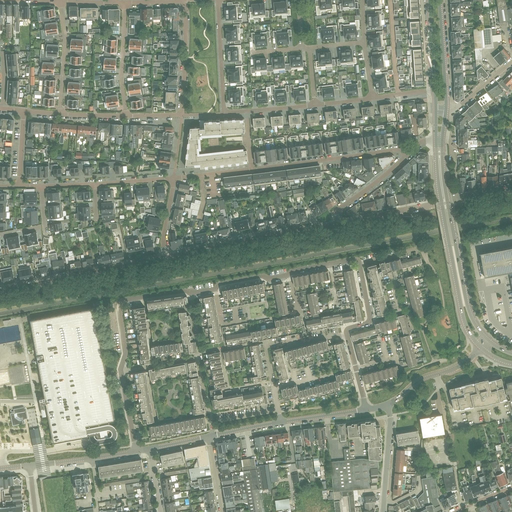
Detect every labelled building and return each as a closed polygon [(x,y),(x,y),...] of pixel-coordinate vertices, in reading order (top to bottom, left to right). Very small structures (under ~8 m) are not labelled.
[(325,0),(319,0),(320,6),(316,6),(317,15),(321,15),(321,11),(326,11),(326,9),(325,0)] [(325,0),(326,9),(332,9),(332,12),(336,12),(335,4),(332,5),(331,0),(325,0)] [(349,7),(348,0),(342,0),(343,3),(339,4),(340,10),(343,10),(343,8),(349,7)] [(354,0),(348,0),(349,7),(349,8),(355,8),(358,8),(357,2),(354,2),(354,0)] [(368,0),(367,0),(368,6),(375,6),(375,9),(381,8),(381,5),(380,5),(380,0),(368,0)] [(505,0),(496,0),(497,8),(506,7),(505,0)] [(280,2),(281,15),(287,14),(287,15),(291,15),(290,9),(287,9),(286,2),(284,2),(284,1),(280,1),(280,2)] [(451,7),(450,7),(450,9),(451,9),(451,10),(460,9),(464,9),(463,6),(471,6),(471,3),(471,1),(463,2),(463,3),(459,3),(454,4),(451,4),(451,6),(451,7)] [(281,15),(280,2),(274,3),(275,10),(271,10),(272,16),(275,16),(275,15),(281,15)] [(258,4),(259,17),(269,17),(268,10),(265,11),(264,3),(262,4),(262,3),(258,4)] [(225,14),(237,13),(237,7),(239,7),(239,4),(232,4),(233,7),(225,7),(225,10),(224,10),(225,14),(225,13),(225,14)] [(253,17),(259,17),(258,4),(252,4),(253,12),(249,12),(250,18),(253,18),(253,17)] [(22,17),(22,18),(29,18),(31,18),(31,11),(31,9),(29,9),(29,6),(22,6),(22,11),(22,17)] [(78,21),(78,6),(69,6),(69,20),(78,21)] [(508,20),(506,7),(497,8),(499,23),(509,22),(508,20)] [(78,11),(78,16),(80,16),(80,18),(86,18),(86,8),(85,8),(82,8),(80,8),(80,10),(78,11)] [(154,10),(152,10),(153,14),(153,20),(161,20),(160,9),(157,9),(157,8),(156,8),(155,9),(154,9),(154,10)] [(178,25),(179,25),(179,24),(179,19),(178,9),(177,8),(168,8),(169,16),(173,16),(173,24),(178,24),(178,25)] [(41,11),(42,21),(50,20),(50,17),(55,16),(54,9),(51,10),(50,9),(47,9),(47,10),(41,11)] [(114,10),(114,27),(111,26),(110,27),(110,31),(110,34),(119,34),(119,27),(117,27),(117,21),(119,21),(119,14),(119,11),(118,9),(114,10)] [(153,20),(153,14),(152,10),(152,9),(141,9),(141,19),(144,19),(144,23),(150,23),(150,22),(153,21),(153,20)] [(100,15),(100,22),(101,22),(101,24),(104,24),(104,20),(105,20),(105,18),(108,19),(108,10),(102,10),(102,15),(100,15)] [(368,15),(368,21),(381,20),(381,14),(381,11),(375,11),(375,14),(368,15)] [(237,13),(225,14),(226,20),(233,20),(233,23),(242,22),(242,19),(238,19),(237,13)] [(452,21),(451,21),(451,23),(452,23),(452,24),(461,24),(464,23),(464,20),(463,18),(467,18),(467,15),(463,16),(460,16),(460,17),(455,18),(452,18),(452,20),(452,21)] [(51,23),(50,20),(42,21),(44,30),(57,28),(56,22),(51,23)] [(349,26),(351,37),(357,37),(356,29),(359,29),(358,20),(355,20),(355,25),(350,26),(349,26)] [(382,26),(381,20),(368,21),(369,26),(376,26),(376,29),(382,29),(382,25),(382,26)] [(179,33),(179,25),(178,25),(178,24),(173,24),(173,33),(161,33),(159,33),(159,36),(165,36),(165,38),(178,38),(178,33),(179,33)] [(226,34),(227,34),(239,34),(240,34),(240,24),(233,25),(234,28),(226,28),(226,31),(226,34)] [(351,37),(349,26),(350,26),(350,24),(343,25),(343,24),(340,25),(341,31),(344,30),(344,38),(347,38),(351,37)] [(327,28),(328,40),(334,39),(333,32),(337,31),(336,25),(326,26),(327,28)] [(327,28),(321,28),(321,27),(317,27),(318,33),(321,33),(322,40),(324,40),(324,41),(328,40),(327,28)] [(58,34),(57,28),(44,30),(45,30),(46,35),(45,35),(45,39),(52,38),(52,34),(58,34)] [(473,29),(475,49),(481,48),(493,47),(491,28),(473,29)] [(288,30),(288,32),(282,32),(283,44),(289,43),(288,36),(291,36),(291,29),(288,30)] [(267,45),(267,38),(270,38),(269,31),(266,32),(260,33),(260,34),(261,46),(267,45)] [(283,44),(282,32),(276,33),(276,31),(273,31),(273,37),(276,37),(277,44),(283,44)] [(370,41),(383,40),(382,34),(383,34),(382,31),(376,32),(376,35),(369,36),(369,38),(370,42),(370,41)] [(255,46),(261,46),(260,34),(255,34),(254,33),(251,33),(252,39),(255,39),(255,46)] [(240,40),(239,34),(227,34),(227,41),(234,40),(234,43),(241,43),(240,40)] [(104,36),(103,45),(117,46),(117,40),(112,40),(112,37),(104,36)] [(383,46),(383,40),(370,41),(370,42),(370,47),(378,47),(378,50),(384,49),(384,46),(383,46)] [(45,44),(45,50),(58,51),(58,45),(53,44),(53,41),(45,41),(45,44)] [(135,54),(138,54),(146,54),(143,54),(143,45),(130,44),(129,50),(135,51),(135,54)] [(105,46),(104,54),(111,55),(111,52),(116,52),(117,46),(103,45),(103,46),(105,46)] [(228,55),(241,54),(240,54),(240,48),(241,48),(241,45),(234,45),(235,48),(227,49),(227,51),(227,55),(228,55)] [(504,49),(500,52),(506,60),(510,56),(504,49)] [(58,51),(45,50),(44,59),(52,59),(52,56),(58,57),(58,51)] [(347,64),(356,63),(356,57),(352,57),(352,50),(349,50),(346,50),(346,51),(347,64)] [(341,64),(347,64),(346,51),(339,51),(340,59),(337,59),(338,65),(341,65),(341,64)] [(384,61),(384,60),(383,55),(385,55),(385,51),(378,52),(379,55),(371,56),(372,62),(384,61)] [(325,53),(326,66),(335,66),(335,59),(331,60),(331,52),(328,52),(325,53)] [(493,57),(500,65),(506,60),(499,52),(493,57)] [(326,66),(325,53),(318,53),(319,61),(315,61),(316,67),(326,66)] [(105,58),(105,63),(116,64),(116,58),(110,58),(111,55),(104,54),(104,57),(105,58)] [(145,64),(146,54),(138,54),(138,57),(132,56),(132,63),(145,64)] [(228,61),(235,61),(235,64),(242,64),(241,54),(240,54),(241,54),(228,55),(228,61)] [(302,62),(302,55),(296,56),(297,68),(303,68),(303,69),(306,68),(306,62),(302,62)] [(291,63),(288,64),(288,70),(291,70),(291,69),(297,68),(296,56),(290,56),(291,63)] [(278,57),(272,58),(273,65),(270,65),(270,71),(273,71),(279,70),(278,57)] [(285,70),(288,70),(288,64),(284,64),(284,57),(281,57),(278,57),(279,70),(285,70)] [(54,62),(50,62),(42,62),(42,59),(40,58),(40,61),(41,62),(40,67),(54,68),(54,62)] [(270,71),(270,65),(266,65),(266,58),(260,59),(261,72),(267,71),(267,72),(270,71)] [(453,63),(453,65),(453,66),(462,65),(464,65),(463,61),(470,60),(470,58),(464,58),(462,58),(462,59),(453,60),(453,63)] [(261,72),(260,59),(254,59),(255,67),(251,67),(251,73),(255,73),(255,72),(261,72)] [(482,59),(476,60),(476,62),(476,64),(477,71),(477,75),(477,77),(478,79),(480,78),(480,77),(483,80),(489,75),(490,74),(488,71),(486,72),(480,65),(482,63),(482,59)] [(384,61),(372,62),(373,68),(380,67),(381,70),(387,69),(387,66),(386,66),(385,60),(384,60),(384,61)] [(116,64),(105,63),(104,69),(103,69),(103,72),(109,73),(109,70),(115,70),(116,64)] [(229,76),(242,75),(242,66),(236,66),(236,69),(228,69),(228,72),(229,76)] [(54,68),(40,67),(40,73),(39,73),(39,76),(41,77),(41,74),(53,74),(54,68)] [(142,68),(128,67),(128,74),(133,74),(133,77),(141,78),(142,68)] [(82,79),(83,76),(83,70),(70,69),(69,75),(75,76),(75,79),(81,79),(82,79)] [(375,83),(387,81),(386,75),(388,75),(387,72),(381,73),(382,76),(374,77),(375,79),(375,83)] [(242,75),(229,76),(229,82),(236,82),(236,85),(243,84),(243,81),(242,75)] [(102,87),(116,85),(115,79),(109,80),(109,76),(108,77),(102,77),(101,78),(102,87)] [(511,82),(507,77),(503,81),(502,80),(499,83),(507,91),(511,87),(511,82)] [(68,87),(82,88),(82,83),(83,83),(84,80),(82,79),(81,79),(81,82),(69,82),(68,87)] [(128,84),(129,90),(143,88),(141,79),(134,80),(134,83),(128,84)] [(375,83),(376,88),(383,87),(384,90),(390,90),(389,86),(389,87),(388,81),(387,81),(375,83)] [(495,87),(499,93),(501,92),(506,99),(508,98),(498,84),(495,87)] [(41,92),(40,95),(41,95),(43,95),(49,95),(49,92),(54,93),(55,93),(55,87),(42,86),(42,91),(42,92),(41,92)] [(241,96),(243,96),(243,86),(237,87),(237,90),(229,90),(230,93),(228,93),(229,96),(230,96),(241,96)] [(82,89),(82,88),(68,87),(68,93),(74,94),(73,97),(81,97),(81,94),(80,94),(81,89),(82,89)] [(267,90),(261,90),(261,92),(262,103),(268,102),(267,95),(271,95),(270,87),(267,87),(266,87),(267,90)] [(495,87),(491,89),(496,96),(498,100),(500,98),(498,95),(499,93),(495,87)] [(136,95),(136,98),(143,97),(142,94),(143,94),(143,88),(129,90),(130,96),(136,95)] [(494,97),(496,96),(491,89),(487,92),(492,98),(497,105),(499,104),(494,97)] [(105,96),(106,102),(118,100),(117,94),(111,95),(111,92),(103,93),(104,96),(105,96)] [(463,93),(459,93),(459,92),(454,92),(455,101),(458,102),(468,93),(467,93),(463,93)] [(486,92),(482,95),(487,102),(489,104),(493,101),(486,92)] [(49,95),(43,95),(41,95),(41,105),(47,105),(47,106),(50,106),(50,105),(54,106),(55,99),(49,98),(49,95)] [(489,108),(488,107),(485,103),(487,102),(482,95),(479,97),(480,99),(477,101),(481,106),(488,113),(490,113),(487,110),(489,108)] [(241,96),(230,96),(230,103),(237,102),(238,105),(244,105),(244,102),(242,102),(241,96)] [(81,97),(73,97),(73,100),(67,100),(67,106),(71,107),(71,108),(74,108),(74,107),(80,107),(81,97)] [(143,97),(136,98),(137,101),(131,101),(132,108),(136,108),(136,109),(139,108),(139,107),(145,106),(144,100),(143,100),(143,97)] [(414,111),(414,114),(420,114),(422,113),(422,111),(426,111),(425,103),(417,104),(414,104),(414,102),(408,103),(408,106),(414,106),(414,109),(417,109),(417,111),(414,111)] [(473,105),(482,115),(483,116),(487,115),(484,112),(483,112),(481,110),(483,109),(476,102),(473,105)] [(473,105),(469,107),(476,115),(478,114),(480,117),(482,115),(473,105)] [(479,119),(475,116),(471,111),(469,108),(462,114),(469,122),(467,123),(468,124),(470,127),(471,128),(479,127),(479,119)] [(405,139),(406,139),(407,138),(404,123),(404,119),(403,117),(403,114),(403,112),(398,112),(399,118),(399,122),(398,122),(398,125),(402,125),(402,130),(400,130),(401,136),(402,139),(405,139)] [(419,122),(419,127),(420,127),(420,128),(423,128),(423,127),(427,126),(426,117),(420,118),(420,114),(414,114),(414,118),(417,118),(417,122),(419,122)] [(470,127),(468,124),(466,125),(465,123),(466,121),(463,118),(461,115),(457,118),(463,125),(469,127),(470,127)] [(407,138),(408,138),(412,138),(413,137),(413,134),(412,128),(408,129),(407,125),(411,124),(410,118),(406,119),(404,119),(404,123),(407,138)] [(186,158),(185,166),(194,166),(195,166),(194,164),(200,164),(200,167),(200,168),(205,168),(205,166),(208,166),(208,167),(213,167),(213,165),(216,165),(216,166),(220,166),(221,166),(220,164),(223,164),(224,166),(224,165),(228,165),(228,164),(231,163),(231,165),(232,165),(236,164),(236,163),(239,162),(239,164),(244,163),(244,161),(248,160),(246,150),(245,148),(243,148),(242,142),(227,143),(226,138),(242,137),(242,134),(244,134),(244,132),(245,132),(244,121),(240,122),(240,119),(235,119),(235,121),(232,121),(232,120),(228,120),(227,120),(228,121),(225,122),(224,120),(220,120),(220,122),(217,122),(217,121),(216,121),(212,121),(212,122),(209,123),(209,121),(204,121),(204,123),(201,123),(201,127),(199,127),(190,127),(190,132),(189,132),(191,132),(190,137),(189,138),(188,143),(190,143),(189,148),(188,148),(187,148),(187,153),(188,153),(188,158),(186,158)] [(154,139),(156,139),(162,140),(162,142),(171,144),(172,144),(173,138),(157,136),(154,136),(154,139)] [(422,162),(428,162),(428,154),(420,152),(414,157),(409,161),(413,165),(416,164),(418,163),(423,163),(422,162)] [(392,155),(389,155),(378,157),(379,163),(380,165),(378,167),(381,171),(382,170),(383,169),(390,163),(392,161),(394,159),(395,158),(395,157),(394,156),(392,155)] [(366,172),(367,174),(371,179),(374,177),(375,176),(373,173),(372,171),(371,172),(370,172),(368,158),(363,159),(364,167),(367,167),(368,172),(366,172)] [(368,158),(370,172),(371,172),(372,171),(372,167),(374,166),(374,169),(378,173),(381,171),(378,167),(377,165),(374,166),(374,163),(373,158),(368,158)] [(112,167),(115,167),(115,173),(123,172),(123,166),(118,165),(115,165),(115,161),(112,162),(112,167)] [(112,162),(109,162),(109,166),(101,166),(102,174),(109,173),(109,168),(112,167),(112,162)] [(71,171),(66,171),(66,175),(71,175),(79,175),(78,169),(81,169),(81,163),(78,163),(78,166),(70,166),(71,171)] [(81,169),(84,169),(85,174),(93,174),(92,165),(85,166),(84,163),(81,163),(81,169)] [(54,165),(50,165),(51,171),(54,171),(54,176),(62,176),(61,168),(58,168),(58,164),(54,165)] [(416,164),(413,165),(413,169),(413,172),(416,172),(423,172),(425,172),(427,173),(428,173),(428,164),(419,164),(419,170),(416,170),(416,164)] [(406,165),(402,168),(411,177),(413,179),(413,173),(410,173),(410,169),(406,165)] [(402,168),(398,172),(404,178),(406,176),(408,179),(409,181),(411,181),(411,177),(402,168)] [(357,175),(358,179),(363,181),(366,182),(366,183),(367,182),(371,179),(367,174),(366,172),(365,173),(362,175),(361,174),(360,174),(360,175),(357,175)] [(404,178),(398,172),(394,175),(402,185),(402,187),(405,186),(405,184),(402,180),(404,178)] [(428,181),(428,173),(427,173),(425,172),(423,172),(416,172),(416,175),(419,175),(419,181),(428,181)] [(354,183),(357,184),(358,185),(361,186),(365,183),(364,183),(365,182),(366,183),(366,182),(363,181),(358,179),(355,177),(349,175),(344,173),(343,175),(344,175),(344,176),(349,178),(355,180),(354,183)] [(389,187),(391,189),(389,189),(392,207),(396,206),(394,195),(396,195),(395,190),(394,189),(394,187),(388,181),(386,182),(389,187)] [(351,193),(353,192),(347,184),(347,183),(345,185),(345,186),(343,187),(349,195),(349,194),(350,194),(351,193)] [(349,183),(347,184),(353,192),(353,191),(354,191),(355,191),(355,190),(358,188),(357,187),(356,186),(349,183)] [(190,186),(180,184),(178,190),(182,191),(189,192),(190,186)] [(417,184),(417,186),(420,201),(425,200),(428,199),(426,190),(423,191),(423,190),(421,191),(420,186),(419,184),(417,184)] [(343,198),(344,198),(342,195),(335,185),(333,187),(337,193),(334,195),(338,201),(339,201),(342,200),(341,200),(342,199),(343,198)] [(158,193),(155,193),(156,199),(159,199),(159,197),(164,197),(165,197),(165,193),(166,193),(165,189),(164,189),(164,186),(163,186),(160,186),(158,186),(158,187),(158,193)] [(348,195),(349,195),(343,187),(341,188),(339,186),(338,187),(345,197),(346,196),(347,196),(348,196),(348,195)] [(322,189),(325,193),(333,205),(335,204),(336,203),(337,202),(335,200),(331,193),(328,194),(324,187),(322,189)] [(144,202),(143,188),(137,189),(137,195),(134,196),(135,199),(135,202),(138,202),(138,200),(144,199),(144,202)] [(107,197),(107,200),(114,199),(114,190),(108,191),(108,189),(104,190),(104,191),(100,191),(100,197),(101,197),(107,197)] [(302,196),(298,189),(293,190),(294,197),(302,196)] [(333,205),(325,193),(322,189),(320,190),(326,199),(324,201),(327,205),(328,208),(329,208),(331,207),(331,206),(333,205)] [(24,194),(24,199),(37,199),(37,193),(35,193),(34,193),(30,193),(30,190),(24,190),(24,194)] [(90,197),(89,192),(89,191),(86,192),(86,190),(82,191),(82,192),(76,192),(76,202),(83,202),(83,198),(89,198),(90,198),(90,197)] [(382,209),(383,208),(385,208),(386,208),(384,197),(382,198),(380,190),(378,191),(378,193),(382,209)] [(60,198),(60,192),(58,192),(55,193),(55,191),(51,192),(51,193),(48,193),(47,193),(47,194),(48,199),(54,199),(54,202),(61,201),(60,198)] [(272,193),(279,226),(281,226),(284,226),(284,225),(285,225),(284,222),(282,215),(280,215),(279,211),(280,211),(279,207),(282,206),(279,192),(272,193)] [(135,202),(135,199),(132,199),(131,194),(131,193),(126,193),(125,193),(125,194),(126,207),(135,206),(135,202)] [(317,204),(320,209),(322,212),(323,211),(324,211),(325,211),(325,210),(327,208),(318,193),(314,195),(318,201),(319,201),(320,202),(317,204)] [(405,204),(403,193),(396,195),(399,205),(405,204)] [(376,209),(374,201),(370,202),(369,195),(367,197),(369,210),(372,210),(373,210),(374,210),(375,209),(376,209)] [(366,211),(368,211),(369,210),(367,197),(365,198),(361,201),(361,202),(363,212),(364,211),(365,212),(366,212),(366,211)] [(102,204),(102,209),(113,208),(113,203),(115,203),(114,199),(108,200),(108,203),(102,203),(102,204)] [(219,206),(220,209),(220,210),(224,209),(225,213),(226,213),(224,199),(218,201),(219,206)] [(49,212),(63,211),(62,202),(55,202),(55,205),(49,206),(49,212)] [(311,204),(309,205),(313,213),(315,216),(317,214),(318,215),(321,213),(319,209),(315,202),(312,204),(311,204)] [(78,207),(79,213),(90,213),(90,207),(89,207),(83,207),(83,204),(77,204),(77,208),(78,207)] [(300,218),(301,221),(304,221),(307,221),(306,220),(307,220),(306,216),(305,211),(304,207),(302,208),(301,204),(298,205),(298,207),(300,218)] [(271,205),(269,206),(269,207),(273,227),(274,227),(275,227),(276,227),(277,227),(278,226),(278,223),(276,218),(274,218),(272,207),(271,205)] [(355,205),(346,211),(347,215),(357,213),(355,205)] [(288,212),(285,212),(286,215),(288,221),(288,224),(289,224),(290,224),(291,224),(292,223),(294,223),(290,207),(288,208),(288,212)] [(290,207),(294,223),(296,222),(296,223),(296,222),(297,223),(298,223),(299,222),(299,219),(297,212),(294,213),(293,210),(293,207),(290,207)] [(26,217),(37,216),(37,211),(31,211),(31,208),(24,208),(24,211),(26,211),(26,217)] [(115,208),(113,208),(102,209),(102,214),(102,215),(103,214),(109,214),(109,219),(116,219),(115,208)] [(175,208),(174,215),(182,216),(184,210),(175,208)] [(192,214),(197,216),(199,210),(193,209),(186,208),(185,211),(189,211),(187,218),(190,218),(191,218),(192,214)] [(267,229),(268,229),(266,220),(263,220),(261,208),(258,208),(259,210),(263,230),(263,229),(264,229),(265,229),(265,230),(267,229)] [(247,219),(241,220),(243,229),(249,228),(249,226),(252,225),(252,224),(255,224),(252,210),(249,211),(249,213),(248,213),(249,216),(247,217),(247,219)] [(64,219),(63,211),(49,212),(50,217),(50,218),(56,217),(57,220),(64,219)] [(77,219),(81,219),(82,219),(82,228),(86,227),(86,225),(86,219),(87,219),(90,219),(90,218),(90,213),(79,213),(78,213),(76,213),(77,219)] [(146,222),(159,225),(160,220),(160,219),(154,218),(154,215),(148,214),(146,222)] [(181,223),(182,216),(174,215),(172,221),(181,223)] [(221,216),(225,238),(226,238),(226,237),(227,237),(228,238),(230,237),(230,233),(228,228),(226,229),(223,216),(221,216)] [(237,229),(237,230),(237,231),(243,229),(241,220),(235,222),(234,219),(231,220),(230,216),(227,217),(229,228),(233,227),(233,228),(233,230),(237,229)] [(51,225),(50,225),(51,230),(51,231),(52,231),(55,230),(55,231),(55,234),(59,234),(59,231),(59,230),(65,229),(64,223),(71,222),(70,218),(66,219),(64,219),(56,221),(57,224),(52,224),(51,225)] [(214,240),(215,240),(216,240),(217,240),(218,239),(219,239),(216,221),(213,222),(215,231),(213,232),(213,235),(211,235),(210,240),(210,241),(214,240)] [(158,230),(159,225),(146,222),(149,223),(148,228),(158,230)] [(37,232),(31,233),(33,246),(39,245),(39,247),(42,247),(42,245),(41,241),(38,241),(37,232)] [(177,248),(178,248),(176,240),(175,232),(170,233),(170,235),(172,248),(173,249),(174,249),(178,248),(177,248)] [(27,244),(23,244),(25,250),(28,250),(27,247),(33,246),(31,233),(25,234),(27,244)] [(190,234),(186,235),(186,236),(185,239),(185,241),(182,242),(183,247),(184,247),(186,246),(187,246),(189,246),(193,245),(194,245),(192,238),(190,238),(190,237),(191,237),(190,234)] [(132,237),(135,250),(140,249),(141,249),(141,248),(139,242),(142,242),(141,235),(132,237)] [(19,236),(13,237),(15,250),(21,249),(21,251),(25,250),(23,244),(20,245),(19,236)] [(185,239),(186,236),(181,237),(182,239),(176,240),(178,248),(178,247),(178,248),(183,247),(182,242),(185,241),(185,239)] [(9,247),(6,248),(7,254),(10,253),(10,251),(15,250),(13,237),(7,238),(9,247)] [(135,250),(132,237),(133,239),(127,240),(127,238),(124,239),(125,245),(128,245),(129,251),(132,250),(134,250),(135,250)] [(142,239),(143,246),(146,245),(148,251),(148,252),(149,252),(153,251),(154,251),(154,250),(153,247),(154,247),(154,243),(152,243),(151,237),(142,239)] [(115,244),(115,245),(116,249),(118,261),(125,260),(122,249),(119,249),(117,243),(115,244)] [(496,250),(480,253),(480,254),(484,276),(484,277),(489,276),(492,276),(493,275),(495,275),(497,275),(499,274),(501,274),(503,273),(504,273),(507,273),(508,273),(509,272),(510,272),(511,272),(511,271),(511,247),(502,249),(500,249),(498,250),(496,250)] [(57,261),(59,269),(65,268),(63,261),(66,260),(64,250),(61,251),(63,259),(57,261)] [(105,251),(102,251),(105,264),(111,263),(110,259),(109,255),(106,255),(105,251)] [(51,257),(48,258),(49,260),(50,264),(53,263),(54,268),(54,270),(59,269),(57,261),(56,254),(51,255),(51,257)] [(422,263),(420,256),(417,257),(417,255),(412,257),(412,258),(407,259),(407,258),(403,259),(403,261),(401,261),(400,258),(389,261),(390,262),(388,262),(390,267),(391,266),(392,271),(393,271),(392,270),(402,268),(422,263)] [(68,257),(66,257),(67,264),(70,263),(71,268),(71,271),(77,270),(75,261),(74,256),(68,257)] [(40,264),(37,264),(37,269),(39,269),(40,277),(43,276),(45,276),(42,262),(42,260),(39,260),(40,264)] [(42,262),(45,276),(46,276),(49,275),(48,272),(48,267),(50,267),(49,260),(42,262)] [(390,262),(389,261),(388,262),(385,263),(384,260),(379,262),(380,266),(378,266),(379,272),(380,272),(380,275),(382,274),(384,279),(389,278),(388,272),(391,271),(392,271),(391,266),(390,267),(388,262),(390,262)] [(30,266),(24,267),(27,279),(33,278),(31,269),(34,269),(33,263),(30,263),(30,266)] [(11,265),(6,267),(6,269),(9,281),(14,280),(14,277),(13,271),(16,270),(15,266),(15,264),(11,265)] [(376,264),(366,266),(366,267),(369,266),(370,270),(367,271),(369,277),(371,276),(373,280),(370,281),(371,287),(374,286),(375,290),(372,291),(374,296),(371,297),(372,299),(373,299),(374,304),(373,305),(375,309),(376,309),(377,314),(376,314),(377,317),(389,314),(383,293),(382,294),(376,270),(377,269),(376,264)] [(18,266),(15,266),(16,270),(16,272),(19,272),(21,281),(27,279),(24,267),(19,268),(18,266)] [(0,268),(0,273),(1,273),(3,282),(9,281),(6,269),(0,270),(0,268)] [(256,283),(253,284),(249,285),(249,282),(245,283),(246,285),(239,287),(239,284),(235,285),(236,287),(229,289),(229,286),(225,287),(226,289),(220,290),(221,295),(223,294),(224,300),(265,292),(264,286),(266,286),(265,282),(259,283),(259,280),(255,281),(256,283)] [(187,295),(185,296),(185,295),(148,300),(149,307),(148,307),(148,310),(179,306),(180,312),(189,310),(188,297),(187,297),(187,295)] [(220,331),(213,295),(210,296),(199,298),(200,304),(203,303),(204,308),(201,308),(202,314),(205,313),(206,318),(203,318),(204,324),(207,323),(207,328),(205,328),(206,334),(209,333),(210,343),(214,343),(214,344),(218,343),(220,343),(219,342),(223,341),(222,335),(221,335),(220,333),(220,331)] [(146,319),(145,312),(144,307),(142,307),(142,304),(139,305),(139,307),(129,309),(129,314),(133,314),(133,318),(130,319),(131,325),(134,324),(135,329),(137,329),(146,328),(147,328),(146,319)] [(150,321),(153,342),(154,345),(159,345),(158,341),(183,338),(179,312),(180,312),(179,306),(148,310),(150,319),(146,319),(146,322),(150,321)] [(40,399),(41,400),(42,407),(43,407),(43,408),(42,408),(43,414),(47,414),(46,407),(45,408),(45,407),(44,404),(46,404),(48,414),(54,443),(67,440),(88,437),(86,429),(86,427),(111,422),(115,421),(94,308),(31,320),(44,391),(43,392),(44,398),(40,399)] [(192,353),(194,353),(197,353),(191,310),(189,310),(180,312),(179,312),(183,338),(184,337),(185,342),(180,343),(179,342),(159,345),(154,345),(152,346),(152,349),(152,354),(155,354),(156,361),(161,360),(161,356),(192,352),(192,353)] [(352,312),(347,313),(349,322),(354,321),(356,321),(355,316),(353,316),(352,312)] [(331,327),(336,327),(335,325),(341,324),(341,325),(344,325),(343,322),(342,314),(342,313),(321,317),(321,318),(306,321),(308,331),(312,330),(315,329),(315,330),(322,329),(322,328),(323,328),(323,329),(326,328),(325,327),(331,326),(331,327)] [(396,322),(400,321),(408,319),(407,317),(406,317),(405,314),(395,317),(396,318),(395,318),(396,322)] [(276,326),(273,327),(275,337),(278,336),(277,331),(297,327),(295,321),(296,321),(295,316),(295,315),(293,316),(293,317),(287,318),(287,317),(282,318),(283,319),(277,320),(277,318),(274,319),(276,326)] [(300,315),(295,316),(296,321),(295,321),(297,327),(297,328),(302,327),(303,332),(305,332),(304,325),(302,326),(302,324),(303,324),(302,318),(301,318),(300,315)] [(397,327),(396,322),(395,318),(380,322),(376,323),(375,324),(377,333),(379,332),(383,332),(382,331),(397,327)] [(226,336),(224,336),(225,342),(227,342),(227,345),(228,346),(231,345),(234,344),(234,345),(242,343),(241,343),(244,342),(245,343),(249,342),(252,342),(251,341),(253,341),(253,342),(255,341),(255,340),(261,339),(261,340),(262,340),(263,340),(265,339),(265,338),(271,337),(271,338),(275,338),(275,337),(273,327),(272,321),(270,321),(271,327),(266,328),(261,329),(234,334),(231,335),(230,332),(230,331),(225,332),(226,336)] [(359,342),(358,338),(356,330),(353,331),(354,332),(351,333),(353,340),(354,343),(355,343),(359,342)] [(329,339),(287,350),(285,351),(286,354),(285,354),(287,359),(289,358),(292,368),(297,367),(295,360),(329,351),(335,349),(337,359),(336,359),(339,369),(351,366),(350,364),(349,364),(348,359),(349,358),(347,354),(346,354),(345,349),(346,349),(344,341),(331,345),(329,339)] [(261,352),(260,346),(264,346),(263,343),(250,346),(253,364),(250,365),(250,366),(251,366),(253,377),(248,378),(249,383),(252,382),(252,384),(258,382),(258,381),(267,380),(267,377),(261,378),(261,375),(266,374),(266,372),(264,372),(263,367),(265,366),(264,364),(267,364),(267,361),(262,362),(261,356),(265,356),(265,351),(261,352)] [(279,375),(280,380),(290,377),(285,356),(284,352),(282,347),(272,350),(275,350),(276,354),(273,355),(275,360),(278,359),(279,364),(276,365),(278,370),(280,369),(282,374),(279,375)] [(225,361),(246,357),(244,348),(222,352),(224,366),(226,366),(225,361)] [(225,384),(224,380),(220,357),(221,357),(220,351),(216,352),(216,351),(208,352),(209,354),(207,354),(208,359),(205,359),(206,365),(209,365),(210,369),(207,369),(208,375),(211,374),(212,379),(209,379),(210,385),(213,384),(214,389),(209,390),(210,395),(214,395),(214,397),(220,396),(223,395),(221,388),(228,387),(227,384),(225,384)] [(151,357),(150,357),(141,359),(139,359),(140,364),(142,364),(143,365),(147,365),(148,364),(148,363),(152,363),(151,357)] [(184,363),(184,362),(149,369),(151,381),(157,380),(156,379),(185,373),(186,374),(187,374),(189,374),(189,376),(195,375),(195,374),(197,374),(196,366),(193,367),(192,362),(184,363)] [(335,380),(329,382),(329,381),(325,382),(325,383),(320,384),(319,383),(315,384),(315,386),(310,387),(309,386),(305,387),(305,388),(300,390),(299,389),(298,389),(296,384),(294,385),(294,386),(289,387),(289,386),(286,387),(281,389),(282,393),(281,393),(281,394),(282,398),(284,398),(284,401),(290,399),(299,396),(300,401),(340,391),(339,385),(348,383),(349,384),(354,382),(353,379),(354,379),(353,373),(351,374),(350,370),(346,371),(343,372),(343,373),(338,374),(338,373),(335,374),(336,379),(334,379),(335,380)] [(147,381),(146,375),(145,371),(141,371),(140,372),(130,374),(131,379),(134,379),(135,383),(132,384),(133,389),(136,389),(137,393),(134,394),(135,399),(138,399),(139,403),(136,404),(137,409),(140,409),(140,413),(138,414),(139,419),(141,419),(142,423),(150,422),(151,422),(154,421),(147,381)] [(157,380),(151,381),(158,421),(179,417),(179,421),(181,420),(181,417),(193,414),(192,409),(193,408),(188,378),(198,376),(197,374),(195,374),(195,375),(189,376),(189,374),(187,374),(186,374),(185,373),(156,379),(157,380)] [(197,416),(203,415),(203,412),(205,412),(198,376),(188,378),(193,408),(192,409),(193,414),(197,414),(197,416)] [(459,386),(458,387),(453,388),(452,388),(452,389),(450,389),(449,389),(454,409),(480,403),(480,404),(506,398),(501,377),(501,378),(498,379),(498,378),(497,376),(487,378),(487,377),(483,378),(483,380),(482,380),(481,379),(481,380),(478,381),(478,380),(474,381),(475,383),(472,383),(472,382),(465,384),(465,385),(462,386),(462,385),(462,387),(460,387),(459,386)] [(242,393),(217,398),(211,399),(214,409),(214,406),(218,405),(219,408),(224,407),(224,404),(228,403),(229,406),(234,405),(234,402),(238,402),(239,405),(244,404),(244,405),(247,404),(248,407),(251,406),(251,404),(258,402),(258,405),(262,404),(261,402),(264,401),(265,404),(268,403),(266,395),(263,396),(261,386),(259,386),(260,391),(254,392),(254,387),(249,388),(250,392),(244,393),(244,389),(241,390),(242,393)] [(15,412),(11,413),(13,425),(25,423),(25,419),(24,419),(24,417),(27,416),(25,409),(23,408),(16,409),(17,412),(15,412)] [(420,418),(423,436),(444,433),(441,415),(420,418)] [(192,430),(196,429),(196,430),(202,429),(202,428),(207,427),(205,420),(205,419),(202,419),(200,420),(199,418),(202,417),(205,417),(205,416),(198,417),(158,424),(149,426),(150,430),(149,430),(149,431),(150,436),(151,435),(151,437),(149,438),(150,441),(152,441),(152,438),(162,436),(162,435),(166,434),(167,436),(172,435),(172,433),(176,432),(176,434),(182,433),(182,431),(186,431),(186,432),(192,431),(192,430)] [(378,460),(381,460),(381,455),(379,455),(379,452),(381,452),(381,448),(379,448),(379,445),(382,445),(381,441),(380,441),(379,438),(381,438),(379,438),(379,435),(380,435),(379,424),(375,424),(375,420),(359,422),(358,423),(352,424),(351,424),(347,425),(348,437),(363,435),(364,440),(368,440),(369,452),(368,452),(369,459),(378,460)] [(347,432),(346,425),(346,423),(337,424),(338,433),(340,433),(340,441),(344,441),(344,439),(346,439),(345,433),(347,432)] [(38,427),(29,429),(31,438),(40,437),(38,427)] [(398,445),(419,441),(418,430),(396,433),(398,445)] [(262,457),(259,437),(254,437),(256,447),(259,447),(259,449),(258,450),(260,460),(262,460),(262,459),(262,457)] [(219,463),(224,462),(224,458),(226,457),(225,451),(223,452),(221,441),(217,442),(216,443),(219,463)] [(210,475),(211,475),(206,446),(204,446),(204,445),(204,444),(198,446),(184,449),(186,459),(198,457),(198,459),(197,459),(197,460),(197,461),(197,462),(196,464),(195,464),(195,465),(195,466),(195,467),(195,468),(189,469),(191,480),(196,479),(196,477),(210,475)] [(341,491),(353,490),(350,459),(349,448),(344,449),(345,460),(330,462),(333,492),(341,491)] [(182,450),(171,453),(174,464),(184,462),(182,450)] [(174,464),(171,453),(161,455),(163,466),(174,464)] [(301,457),(298,457),(295,458),(297,469),(309,467),(310,481),(315,481),(314,473),(313,473),(311,459),(306,459),(305,456),(301,457)] [(262,492),(260,492),(259,490),(272,488),(271,482),(268,464),(256,466),(254,458),(250,459),(251,466),(242,467),(243,475),(244,477),(244,480),(244,482),(245,488),(246,493),(247,499),(247,501),(248,511),(262,511),(261,499),(263,499),(262,492)] [(377,475),(378,475),(377,468),(379,468),(378,460),(362,458),(350,459),(353,490),(371,488),(371,489),(377,489),(376,482),(378,482),(377,478),(377,475)] [(141,459),(131,461),(133,472),(143,471),(141,459)] [(122,474),(133,472),(131,461),(120,462),(122,474)] [(497,461),(495,462),(496,466),(497,467),(503,484),(508,483),(503,472),(502,472),(500,466),(499,465),(498,465),(497,461)] [(120,462),(109,464),(111,476),(122,474),(120,462)] [(495,462),(491,463),(493,469),(496,475),(495,476),(499,486),(503,484),(497,467),(496,466),(495,462)] [(268,464),(271,482),(278,481),(277,477),(282,476),(281,470),(276,470),(275,463),(269,463),(268,464)] [(98,466),(100,478),(111,476),(109,464),(98,466)] [(452,505),(453,506),(455,505),(454,504),(458,502),(455,497),(456,496),(455,494),(458,493),(454,472),(453,472),(452,467),(442,468),(446,492),(451,491),(453,494),(451,495),(451,496),(447,497),(449,501),(451,506),(452,505)] [(481,468),(482,472),(480,473),(483,481),(487,491),(491,490),(488,480),(486,481),(484,475),(485,475),(483,467),(481,468)] [(78,475),(72,475),(74,486),(77,486),(78,494),(89,492),(87,484),(90,484),(89,473),(83,474),(82,474),(78,474),(78,475)] [(479,483),(482,493),(487,491),(483,481),(480,473),(478,474),(481,483),(479,483)] [(472,483),(469,484),(474,496),(475,496),(476,496),(476,495),(482,493),(479,483),(476,484),(474,475),(471,475),(472,483)] [(0,501),(0,502),(0,496),(0,490),(1,491),(1,489),(0,484),(1,484),(1,487),(2,488),(9,487),(9,484),(13,484),(15,483),(15,489),(14,489),(13,490),(13,495),(14,500),(15,500),(16,500),(17,505),(14,506),(9,506),(6,506),(6,503),(6,501),(11,500),(11,497),(11,495),(5,496),(3,496),(3,498),(3,503),(4,507),(0,507),(0,511),(26,511),(26,508),(24,508),(24,505),(24,502),(25,502),(24,492),(24,488),(23,489),(22,485),(22,480),(17,476),(11,476),(8,477),(8,476),(3,476),(0,476),(0,501)] [(171,477),(162,479),(163,484),(172,483),(171,481),(173,480),(173,481),(175,481),(176,481),(175,476),(171,476),(171,477)] [(416,498),(413,500),(416,505),(419,504),(422,510),(418,511),(440,511),(443,511),(436,497),(439,497),(435,476),(421,479),(424,492),(417,499),(416,498)] [(198,481),(194,482),(190,483),(191,486),(192,486),(195,485),(212,482),(211,477),(198,479),(198,481)] [(489,481),(492,489),(498,487),(495,479),(489,481)] [(465,500),(469,499),(466,491),(466,490),(463,483),(462,481),(460,482),(461,485),(464,491),(462,492),(462,494),(465,500)] [(245,488),(244,482),(232,484),(232,485),(223,486),(225,496),(242,493),(246,493),(245,488)] [(465,482),(463,483),(466,490),(466,491),(469,499),(473,497),(470,489),(468,490),(465,482)] [(446,509),(448,508),(448,507),(451,506),(448,501),(449,501),(447,497),(446,493),(444,494),(446,498),(444,499),(443,497),(440,499),(441,501),(440,501),(442,505),(443,505),(445,509),(446,509)] [(375,495),(374,495),(365,496),(366,502),(365,502),(365,506),(371,506),(375,505),(374,501),(376,501),(375,495)] [(508,511),(510,511),(509,506),(510,505),(507,496),(502,498),(508,511)] [(277,510),(290,508),(289,498),(275,500),(277,510)] [(409,505),(410,508),(414,506),(413,503),(410,498),(406,500),(409,505)] [(508,511),(502,498),(498,500),(502,509),(504,508),(505,511),(506,511),(507,511),(508,511)] [(501,509),(497,500),(493,502),(496,511),(499,511),(499,510),(501,509)] [(153,507),(152,502),(143,503),(144,507),(138,508),(139,511),(143,510),(144,510),(144,509),(153,507)] [(496,511),(493,502),(488,504),(491,511),(496,511)]
